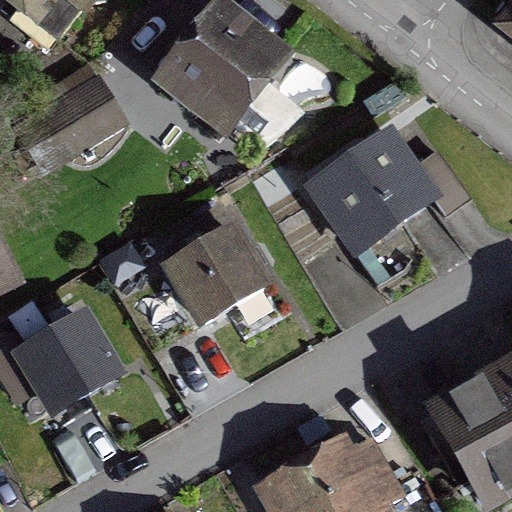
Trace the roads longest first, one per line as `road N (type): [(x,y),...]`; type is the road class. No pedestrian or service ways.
road 1 (residential): [(95,511),(511,264)]
road 2 (residential): [(511,128),(418,46)]
